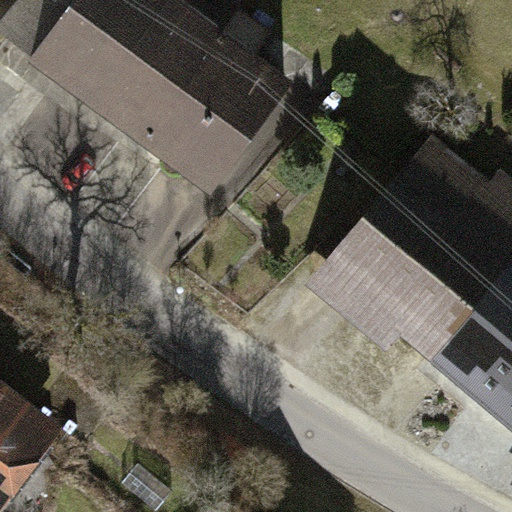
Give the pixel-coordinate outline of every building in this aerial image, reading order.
[(0,0),(0,52),(29,72),(78,0),(0,0)] [(128,2),(71,83),(105,109),(165,21),(128,2)] [(329,134),(165,21),(105,109),(268,221),(329,134)] [(511,212),(434,150),(336,272),(511,412),(511,212)] [(20,511),(85,423),(0,361),(0,511),(20,511)]
